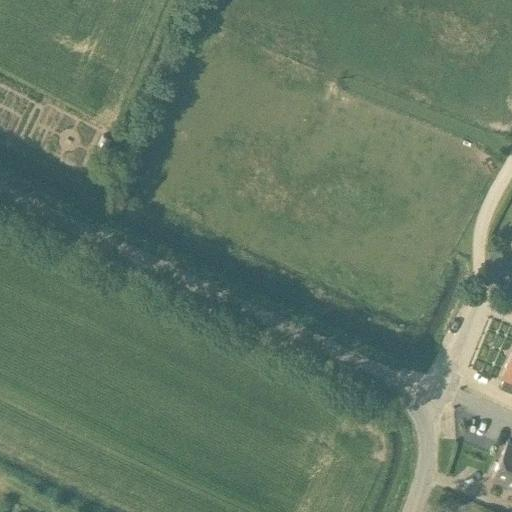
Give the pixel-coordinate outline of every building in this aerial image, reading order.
[(492,260),(501,258),(499,249),(490,251),(492,260)] [(505,270),(496,273),(498,280),(507,277),(505,270)] [(511,357),(508,356),(501,374),(511,378),(511,357)] [(500,459),(511,463),(511,443),(507,441),(500,459)] [(511,463),(500,459),(491,478),(493,478),(493,477),(511,485),(511,463)]
